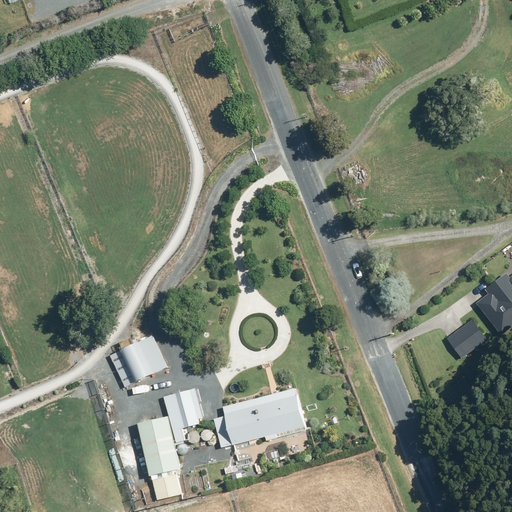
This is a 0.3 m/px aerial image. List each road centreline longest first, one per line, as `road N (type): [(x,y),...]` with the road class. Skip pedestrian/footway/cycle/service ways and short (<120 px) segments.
road 1 (unclassified): [(232,0),(448,511)]
road 2 (unknown): [(0,70),(185,0)]
